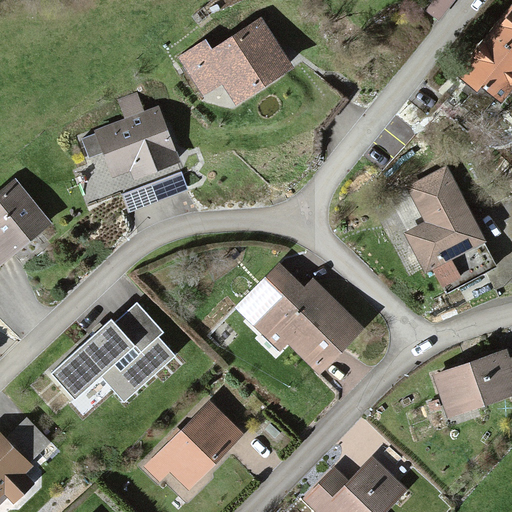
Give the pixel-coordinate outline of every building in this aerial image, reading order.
[(433,0),(425,10),(438,20),(453,0),(433,0)] [(511,0),(452,70),(477,91),(465,105),(477,115),(496,94),(501,99),(511,85),(511,0)] [(207,36),(177,55),(202,94),(224,81),(238,103),(293,68),(261,17),(213,47),(207,36)] [(78,138),(88,164),(73,170),(85,202),(180,167),(157,106),(143,111),(136,93),(116,100),(124,121),(78,138)] [(500,267),(447,166),(406,187),(424,222),(404,232),(425,272),(432,268),(446,295),(500,267)] [(14,175),(0,187),(0,270),(55,220),(14,175)] [(280,351),(288,343),(320,375),(366,329),(313,276),(304,285),(280,261),(235,306),(280,351)] [(111,320),(51,374),(76,401),(100,378),(124,404),(177,356),(159,336),(164,332),(137,302),(114,323),(111,320)] [(506,350),(433,373),(447,417),(511,396),(511,357),(509,359),(506,350)] [(209,402),(144,467),(160,483),(170,473),(188,491),(244,436),(209,402)] [(52,442),(27,418),(5,440),(31,464),(52,442)] [(0,434),(0,498),(4,494),(13,502),(33,481),(23,472),(31,464),(5,440),(0,434)] [(335,466),(304,499),(317,511),(389,511),(412,490),(374,453),(349,479),(335,466)]
